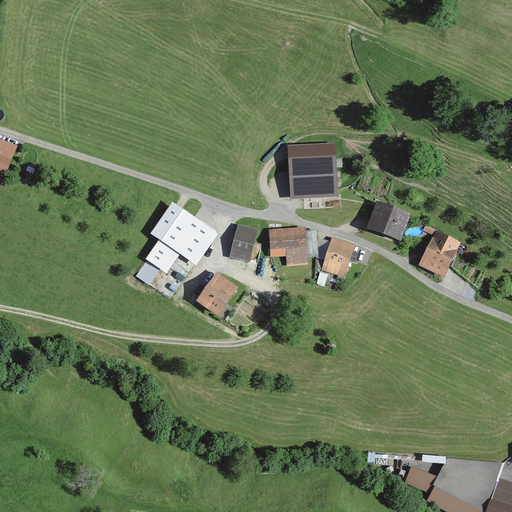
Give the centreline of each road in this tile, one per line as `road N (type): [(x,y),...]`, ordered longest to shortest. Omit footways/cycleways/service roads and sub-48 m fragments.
road 1 (unclassified): [(0,129),(226,206),(341,234),(511,320)]
road 2 (track): [(0,308),(146,339),(218,344),(257,336),(276,300),(222,262),(226,206)]
road 3 (track): [(358,0),(382,25),(376,33),(351,26),(349,47),(393,132),(297,138),(265,171),(277,217)]
